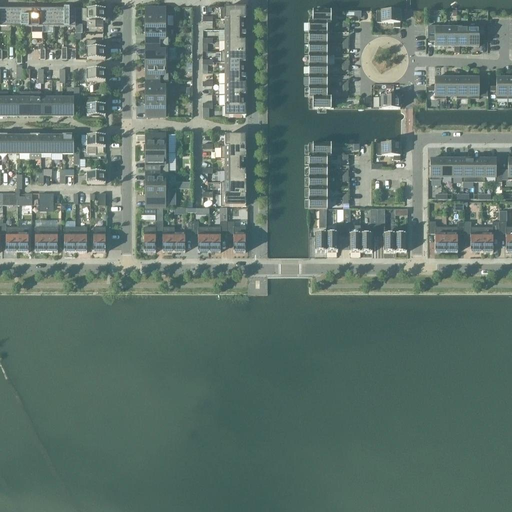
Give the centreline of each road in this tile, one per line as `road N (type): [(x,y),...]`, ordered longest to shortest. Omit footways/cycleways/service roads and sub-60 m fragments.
road 1 (residential): [(420,271),(129,270)]
road 2 (residential): [(129,270),(129,0)]
road 3 (residential): [(511,136),(418,137),(418,176)]
road 4 (residential): [(129,270),(0,270)]
